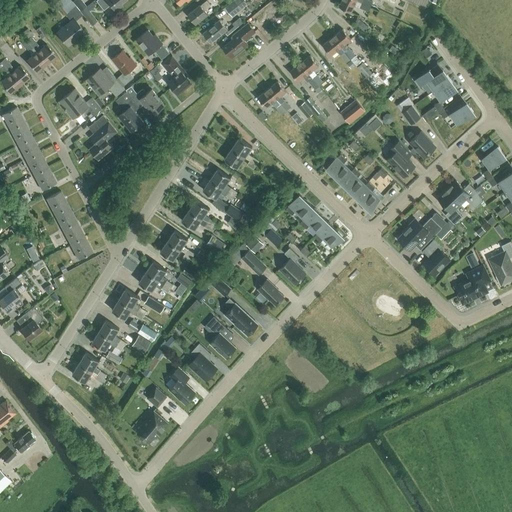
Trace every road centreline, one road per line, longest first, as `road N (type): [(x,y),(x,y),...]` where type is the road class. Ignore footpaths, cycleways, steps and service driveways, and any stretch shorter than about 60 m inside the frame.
road 1 (residential): [(136,488),(364,236)]
road 2 (residential): [(84,188),(38,105),(40,91),(152,0)]
road 3 (residential): [(364,236),(225,88)]
road 4 (unclassified): [(120,258),(225,88)]
road 5 (residential): [(511,299),(462,325),(364,236)]
road 6 (residential): [(364,236),(492,115)]
road 7 (residential): [(84,188),(218,79)]
road 8 (residential): [(136,488),(43,376)]
road 9 (unclassified): [(43,376),(120,258)]
road 10 (unclassified): [(225,88),(328,0)]
